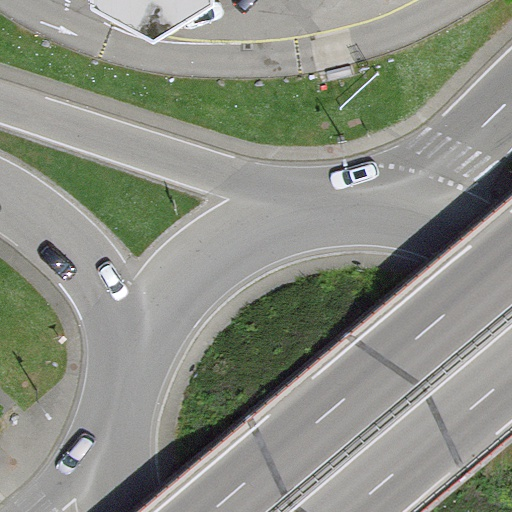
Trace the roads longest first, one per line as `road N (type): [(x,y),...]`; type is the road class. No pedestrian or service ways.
road 1 (trunk): [(511,248),(200,511)]
road 2 (tertiary): [(324,211),(0,101)]
road 3 (tertiary): [(324,211),(275,223),(191,275),(135,357)]
road 4 (tertiary): [(0,190),(83,250),(121,298),(135,357)]
road 5 (trunk): [(344,511),(511,370)]
road 6 (trunk): [(511,104),(397,211)]
road 7 (tertiary): [(511,262),(440,222),(397,211)]
